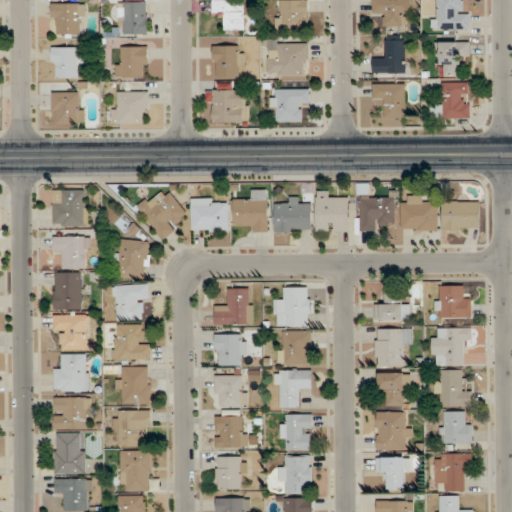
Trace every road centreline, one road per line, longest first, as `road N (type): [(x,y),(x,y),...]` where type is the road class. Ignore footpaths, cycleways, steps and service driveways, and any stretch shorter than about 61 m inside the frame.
road 1 (residential): [(187,511),(184,288),(191,269),(505,263)]
road 2 (residential): [(507,511),(502,0)]
road 3 (residential): [(25,511),(21,0)]
road 4 (secondary): [(511,154),(0,158)]
road 5 (residential): [(345,511),(343,266)]
road 6 (residential): [(182,157),(180,0)]
road 7 (residential): [(342,156),(342,0)]
